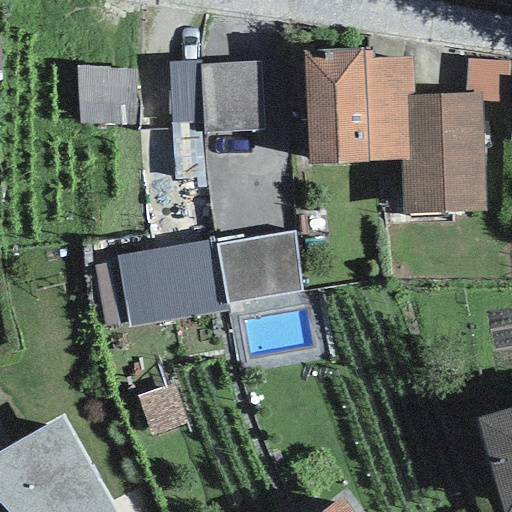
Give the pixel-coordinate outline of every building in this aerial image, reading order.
[(485,211),(481,94),(414,96),(412,58),(372,59),(372,51),(302,51),(307,165),(400,160),(401,216),(485,211)] [(259,62),(200,65),(204,132),(263,129),(259,62)] [(84,78),(83,134),(139,135),(140,79),(84,78)] [(155,247),(201,239),(195,199),(148,207),(155,247)] [(213,239),(144,251),(157,322),(225,310),(224,303),(300,290),(290,234),(215,247),(213,239)] [(511,511),(511,407),(474,418),(501,511),(511,511)] [(0,451),(0,505),(6,511),(115,511),(62,415),(0,451)] [(351,511),(340,497),(319,511),(351,511)]
